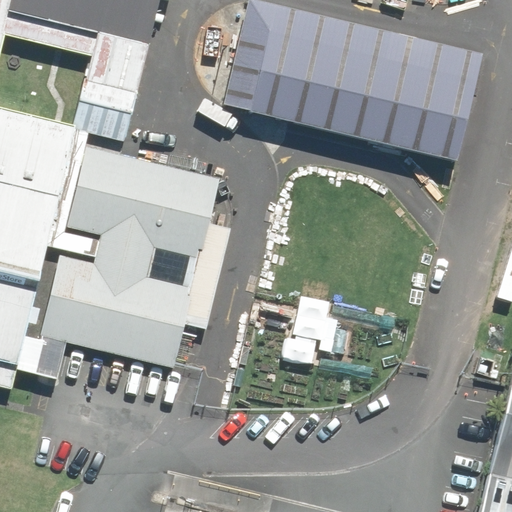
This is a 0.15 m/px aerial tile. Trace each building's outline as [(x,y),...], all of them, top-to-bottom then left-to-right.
[(162,0),(0,0),(0,32),(92,56),(77,117),(130,130),(162,0)] [(489,62),(257,5),(232,104),(464,162),(489,62)] [(96,129),(0,106),(0,384),(13,387),(18,365),(62,376),(70,341),(179,367),(188,326),(208,330),(233,230),(215,226),(226,176),(93,144),(96,129)] [(511,352),(511,353),(484,467),(511,474),(511,352)] [(511,511),(511,474),(484,467),(473,511),(511,511)]
